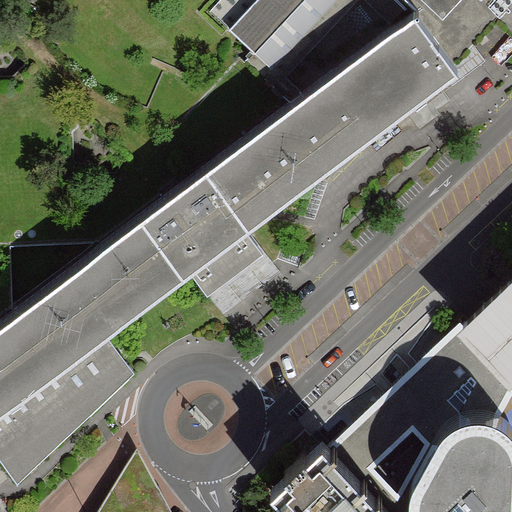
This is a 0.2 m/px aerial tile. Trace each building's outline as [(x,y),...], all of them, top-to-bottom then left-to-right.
[(256,0),(230,28),(254,51),(301,0),(256,0)] [(246,60),(291,101),(415,8),(454,61),(497,16),(511,30),(511,0),(301,0),(254,51),(246,60)] [(458,66),(454,61),(415,8),(291,101),(96,246),(11,310),(0,317),(0,408),(106,330),(190,268),(246,225),(458,66)] [(246,225),(190,268),(208,292),(237,271),(265,251),(246,225)] [(511,276),(483,303),(463,322),(511,372),(511,371),(511,276)] [(463,322),(461,319),(404,373),(434,405),(454,427),(485,459),(511,433),(511,373),(511,372),(463,322)] [(116,352),(106,330),(0,408),(0,457),(19,482),(134,376),(131,370),(128,367),(116,352)] [(454,427),(434,405),(392,446),(362,414),(330,443),(394,511),(454,511),(413,467),(454,427)] [(394,511),(330,443),(323,436),(272,485),(297,511),(394,511)] [(175,511),(139,443),(126,463),(95,511),(175,511)]
